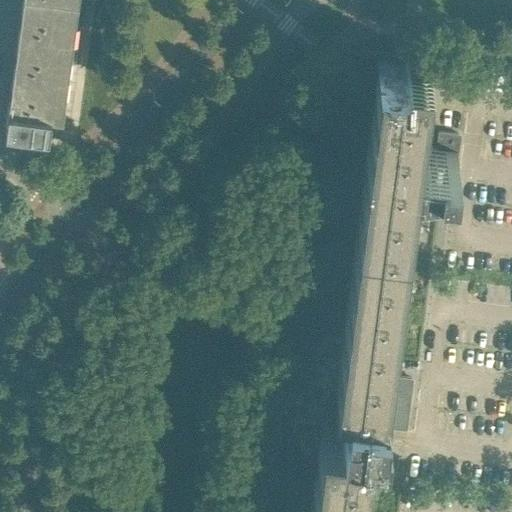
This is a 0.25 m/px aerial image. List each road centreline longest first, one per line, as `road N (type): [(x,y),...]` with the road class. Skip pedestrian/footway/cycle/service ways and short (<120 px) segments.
road 1 (tertiary): [(121,246),(223,122),(255,65),(308,0)]
road 2 (tertiary): [(22,511),(39,395),(59,337),(121,246)]
road 3 (tertiary): [(248,0),(73,209)]
road 4 (tertiary): [(73,209),(0,313)]
